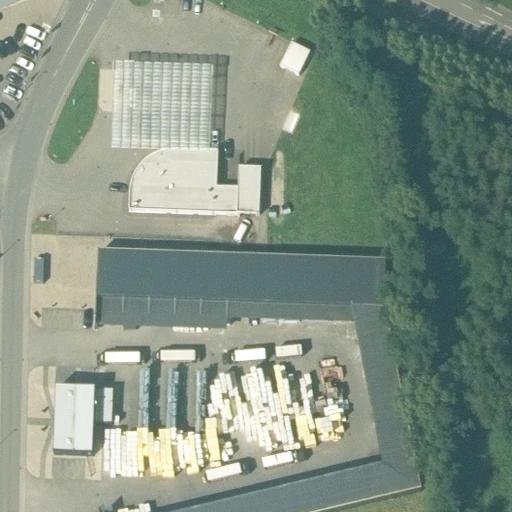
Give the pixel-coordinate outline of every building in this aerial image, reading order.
[(0,0),(0,9),(22,0),(0,0)] [(299,77),(300,74),(301,74),(310,54),(292,46),(281,69),(299,77)] [(217,68),(119,64),(116,150),(215,153),(217,68)] [(217,190),(217,175),(218,154),(171,153),(164,154),(157,156),(148,161),(143,165),(139,171),(134,178),(132,185),(131,190),(130,212),(130,213),(237,216),(238,190),(217,190)] [(238,216),(258,217),(259,217),(261,171),(240,170),(239,170),(238,216)] [(386,264),(99,254),(96,329),(227,334),(227,322),(356,326),(384,469),(204,511),(340,511),(421,493),(385,312),(386,264)] [(114,392),(56,390),(54,456),(93,458),(94,426),(112,426),(114,392)]
